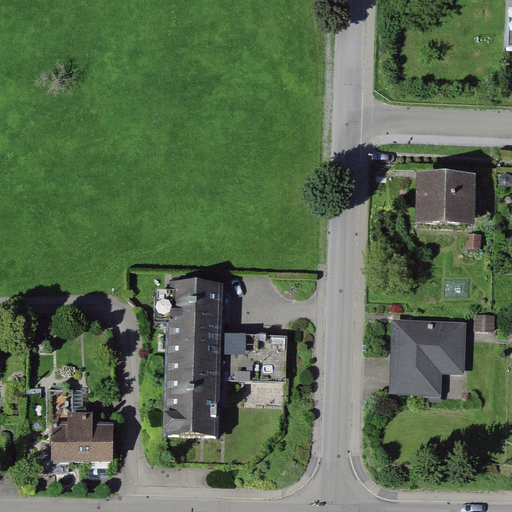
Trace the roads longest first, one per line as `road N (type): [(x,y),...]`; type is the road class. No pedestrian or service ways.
road 1 (residential): [(352,119),(334,511)]
road 2 (residential): [(0,307),(102,306),(120,317),(131,335),(131,511)]
road 3 (residential): [(352,119),(511,127)]
